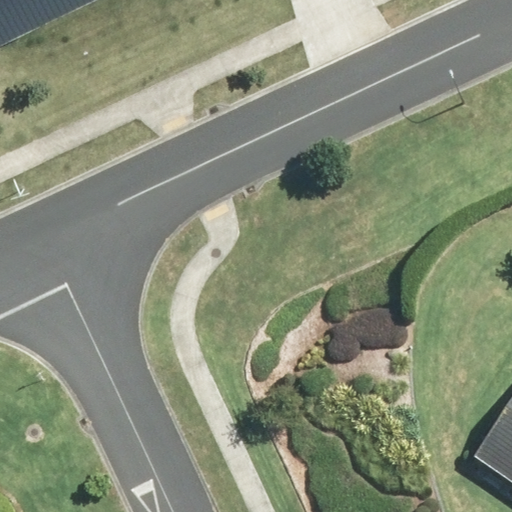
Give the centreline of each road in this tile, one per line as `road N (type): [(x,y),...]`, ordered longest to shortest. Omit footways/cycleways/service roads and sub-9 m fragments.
road 1 (residential): [(31,245),(511,15)]
road 2 (residential): [(158,511),(31,245)]
